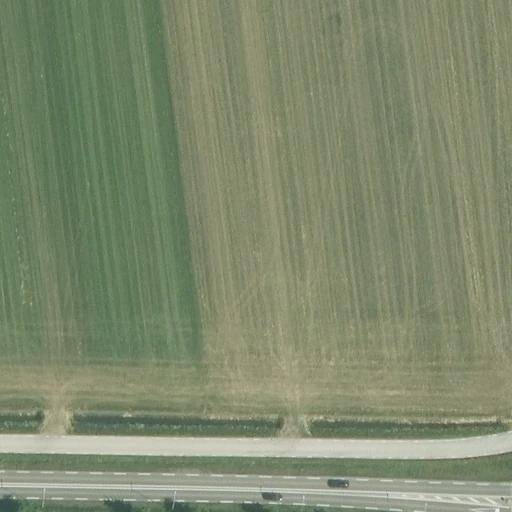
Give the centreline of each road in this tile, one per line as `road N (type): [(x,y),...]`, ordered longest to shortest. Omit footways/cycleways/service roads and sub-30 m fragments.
road 1 (unclassified): [(0,443),(467,450),(511,442)]
road 2 (primary): [(302,495),(0,489)]
road 3 (primary): [(511,491),(302,495)]
road 4 (primary): [(302,495),(445,511)]
